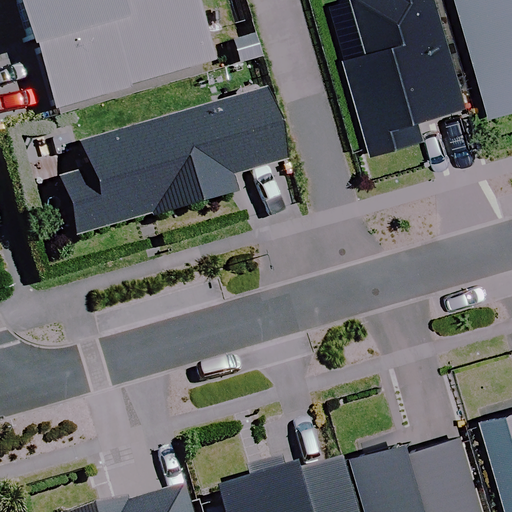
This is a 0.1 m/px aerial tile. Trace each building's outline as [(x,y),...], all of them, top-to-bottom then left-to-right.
[(121,0),(16,0),(29,43),(35,41),(54,106),(210,60),(192,0),(129,0),(122,2),(121,0)] [(426,114),(474,101),(444,0),(337,0),(381,148),(432,133),(426,114)] [(511,0),(471,0),(503,108),(511,105),(511,0)] [(56,178),(73,235),(149,213),(150,216),(235,191),(230,173),(285,157),(265,89),(78,143),(86,169),(56,178)] [(511,408),(488,416),(511,498),(511,408)] [(495,511),(472,431),(426,445),(423,434),(362,452),(378,511),(495,511)] [(210,500),(213,511),(348,511),(336,468),(210,500)] [(192,511),(186,488),(128,505),(127,502),(92,511),(192,511)]
